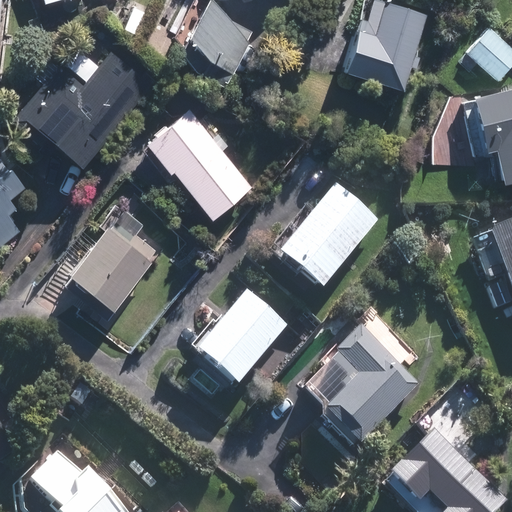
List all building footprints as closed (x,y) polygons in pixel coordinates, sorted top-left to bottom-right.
[(170,65),(220,91),(243,45),(204,0),(190,0),(167,45),(178,51),(170,65)] [(423,18),(370,0),(363,0),(338,76),(398,95),(423,18)] [(511,50),(488,28),(463,54),(494,84),(511,64),(511,50)] [(108,52),(81,85),(70,76),(63,84),(55,77),(48,85),(42,80),(12,117),(38,139),(76,170),(147,83),(108,52)] [(495,184),(511,179),(511,91),(468,101),(470,110),(460,112),(464,127),(474,125),(480,153),(488,151),(495,184)] [(219,153),(225,148),(201,120),(195,125),(183,110),(138,149),(164,179),(167,176),(206,222),(247,186),(219,153)] [(21,191),(0,165),(0,246),(18,232),(4,216),(12,209),(7,203),(21,191)] [(301,212),(265,256),(316,298),(375,225),(331,189),(308,217),(301,212)] [(157,254),(112,218),(62,279),(107,316),(157,254)] [(469,248),(483,283),(499,277),(511,311),(511,222),(482,234),(485,242),(469,248)] [(400,234),(388,245),(405,266),(418,255),(400,234)] [(285,326),(240,291),(190,353),(234,389),(285,326)] [(318,367),(297,388),(317,409),(311,415),(347,453),(414,389),(356,327),(337,346),(334,344),(314,363),(318,367)] [(0,460),(22,445),(0,415),(0,460)] [(379,477),(385,484),(383,486),(406,511),(490,511),(501,503),(434,428),(379,477)] [(52,452),(19,483),(20,510),(21,511),(120,511),(81,471),(76,476),(52,452)]
